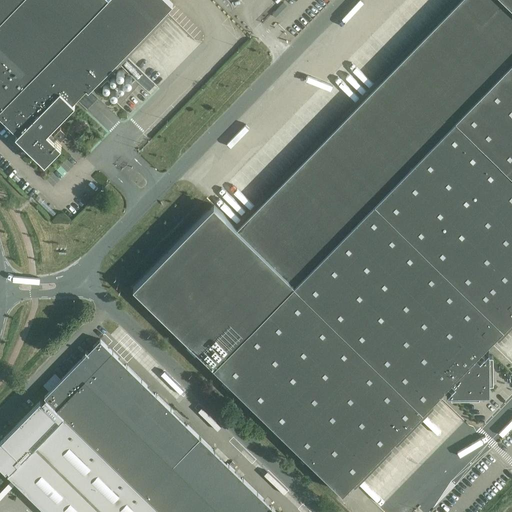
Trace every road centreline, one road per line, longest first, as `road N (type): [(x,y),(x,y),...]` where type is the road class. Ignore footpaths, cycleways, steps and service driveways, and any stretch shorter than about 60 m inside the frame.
road 1 (unclassified): [(94,281),(108,243),(352,0)]
road 2 (unclassified): [(321,511),(115,312),(94,281)]
road 3 (unknown): [(115,312),(0,423)]
